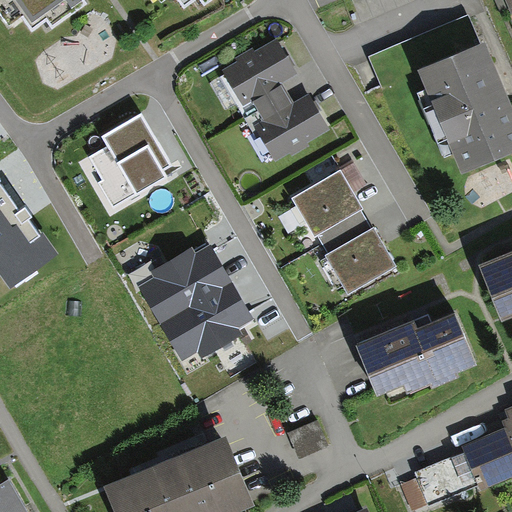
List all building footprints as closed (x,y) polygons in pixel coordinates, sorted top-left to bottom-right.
[(52,33),(85,10),(78,0),(0,0),(0,16),(10,30),(21,22),(31,36),(46,25),(52,33)] [(203,11),(218,0),(152,0),(157,7),(167,0),(174,0),(182,10),(195,1),(203,11)] [(415,75),(458,173),(511,149),(511,111),(483,45),(415,75)] [(256,133),(275,165),(329,133),(309,99),(292,108),(279,86),(295,76),(277,46),(224,77),(242,107),(252,102),(267,127),(256,133)] [(183,169),(150,108),(90,141),(124,201),(183,169)] [(290,200),(347,296),(396,268),(339,171),(290,200)] [(58,254),(0,172),(0,275),(10,289),(58,254)] [(511,239),(479,253),(503,309),(511,305),(511,239)] [(253,311),(215,243),(155,276),(193,345),(253,311)] [(413,313),(361,333),(380,381),(405,371),(408,378),(473,352),(454,304),(416,319),(413,313)] [(481,482),(511,469),(511,411),(503,415),(506,421),(463,439),(481,482)] [(290,431),(300,452),(327,439),(318,418),(290,431)] [(248,488),(222,429),(110,476),(124,511),(244,511),(237,493),(248,488)] [(413,511),(416,511),(428,508),(419,479),(404,483),(413,511)] [(0,487),(0,511),(27,511),(10,482),(0,487)]
